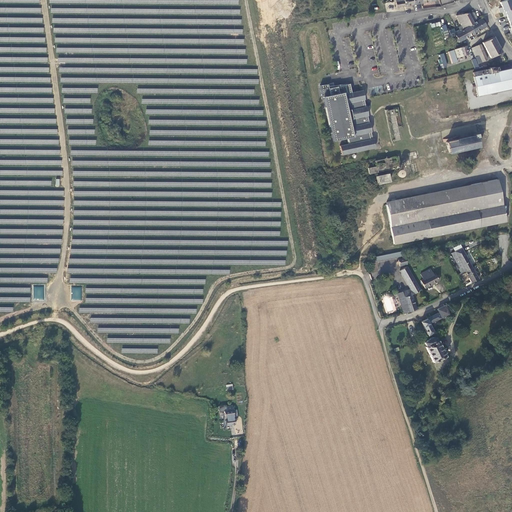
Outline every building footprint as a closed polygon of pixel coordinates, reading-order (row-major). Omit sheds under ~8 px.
[(511,0),(507,0),(500,3),(503,11),(505,11),(509,22),(511,32),(511,0)] [(478,20),(474,12),(467,13),(473,23),(470,25),(470,26),(475,33),(487,26),(481,18),(478,20)] [(456,16),(463,28),(467,26),(470,26),(470,25),(473,23),(467,13),(456,16)] [(461,42),(475,33),(470,26),(467,26),(463,28),(455,32),(457,35),(461,42)] [(502,52),(493,36),(483,42),(491,57),(502,52)] [(487,60),(481,44),(477,46),(480,55),(476,57),(479,63),(487,60)] [(477,46),(472,48),(476,57),(480,55),(477,46)] [(469,55),(467,47),(454,51),(457,59),(469,55)] [(478,96),(511,88),(511,69),(511,68),(510,68),(509,64),(495,67),(489,68),(489,69),(480,71),(481,75),(474,76),(474,77),(476,85),(476,88),(478,96)] [(328,85),(320,85),(322,100),(324,100),(333,142),(348,139),(349,144),(340,146),(342,156),(375,148),(373,139),(370,139),(369,133),(372,132),(370,123),(369,123),(368,116),(366,107),(366,106),(364,100),(365,100),(363,90),(352,93),(350,84),(329,89),(328,85)] [(386,110),(392,143),(403,141),(400,127),(402,126),(398,108),(386,110)] [(446,142),(448,154),(478,147),(477,138),(478,137),(477,133),(474,134),(474,136),(456,140),(447,142),(446,142)] [(368,168),(369,172),(400,165),(398,156),(375,161),(376,166),(368,168)] [(400,168),(400,165),(369,172),(370,174),(400,168)] [(377,176),(378,184),(390,182),(388,174),(377,176)] [(506,222),(498,179),(472,185),(472,187),(386,204),(394,244),(506,222)] [(462,248),(451,253),(462,276),(474,271),(462,248)] [(400,267),(408,264),(404,249),(376,254),(377,261),(398,257),(400,267)] [(398,293),(404,314),(416,310),(412,295),(420,292),(416,284),(408,267),(401,271),(410,290),(398,293)] [(425,290),(439,281),(434,273),(433,274),(429,269),(420,275),(423,280),(421,282),(424,290),(425,290)] [(33,300),(43,300),(44,286),(34,286),(33,300)] [(71,300),(81,301),(82,287),(71,287),(71,300)] [(441,318),(449,315),(446,305),(438,310),(440,315),(439,316),(441,318)] [(421,322),(429,336),(434,333),(430,324),(441,318),(439,316),(438,313),(427,318),(427,319),(421,322)] [(426,347),(434,363),(446,357),(438,341),(437,342),(435,338),(432,338),(427,340),(425,343),(427,347),(426,347)] [(226,405),(219,406),(220,411),(224,411),(226,418),(235,416),(238,415),(237,409),(234,410),(233,405),(226,406),(226,405)]
